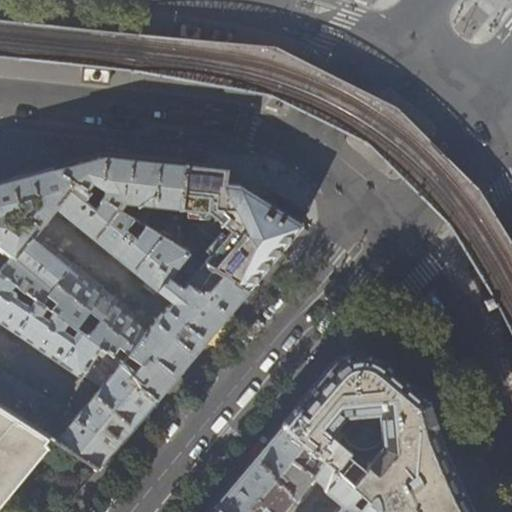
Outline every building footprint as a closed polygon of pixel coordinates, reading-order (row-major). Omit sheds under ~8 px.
[(60,165),(54,167),(86,188),(91,181),(102,188),(104,190),(103,194),(100,197),(103,198),(117,208),(122,201),(151,204),(141,217),(128,208),(125,213),(132,218),(145,226),(159,235),(179,209),(185,162),(104,154),(60,165)] [(198,164),(185,162),(179,209),(159,235),(197,259),(202,263),(245,291),(247,289),(268,265),(302,224),(234,180),(231,174),(228,167),(207,165),(198,164)] [(89,190),(86,188),(54,167),(0,180),(0,272),(16,284),(20,280),(20,279),(25,279),(26,283),(22,289),(39,301),(45,293),(53,300),(48,308),(74,327),(87,311),(97,319),(85,335),(110,354),(116,346),(134,362),(130,368),(133,371),(127,378),(154,399),(168,382),(200,344),(223,317),(245,291),(202,263),(185,283),(180,279),(175,285),(170,281),(171,279),(171,277),(168,274),(175,267),(184,274),(197,259),(159,235),(145,226),(135,238),(124,228),(132,218),(125,213),(117,208),(103,198),(95,207),(83,199),(89,190)] [(0,319),(78,376),(80,374),(98,387),(72,418),(0,372),(0,405),(45,434),(96,467),(123,435),(154,399),(127,378),(133,371),(130,368),(110,354),(85,335),(74,327),(48,308),(39,301),(22,289),(16,284),(0,272),(0,319)] [(300,402),(280,426),(323,460),(380,511),(472,511),(466,500),(451,467),(436,431),(425,397),(381,360),(373,356),(369,354),(361,353),(356,353),(352,354),(343,356),(339,359),(332,364),(300,402)] [(0,490),(45,434),(0,405),(0,490)] [(248,464),(212,506),(219,511),(380,511),(323,460),(280,426),(248,464)]
